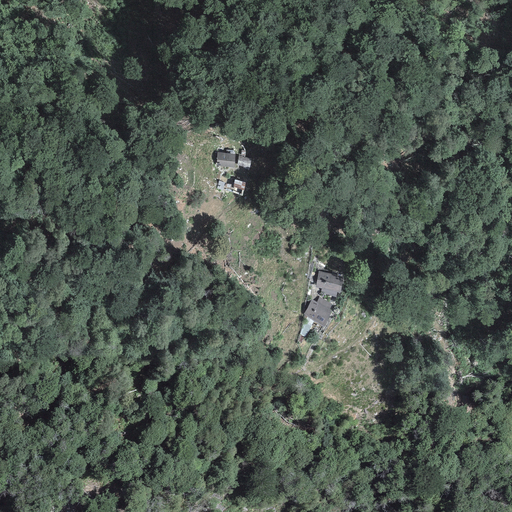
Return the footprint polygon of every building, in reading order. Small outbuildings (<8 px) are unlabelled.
[(235,152),(217,151),(216,164),(234,165),(235,152)] [(251,156),(239,154),(237,164),(243,165),(243,167),(249,168),(251,156)] [(459,181),(443,177),(440,190),(456,193),(459,181)] [(245,180),(234,178),(233,185),(244,187),(245,180)] [(343,274),(318,269),(315,286),(322,287),(321,293),(335,295),(337,289),(340,290),(343,274)] [(317,301),(311,299),(304,313),(323,323),(331,308),(329,307),(331,303),(319,296),(317,301)]
